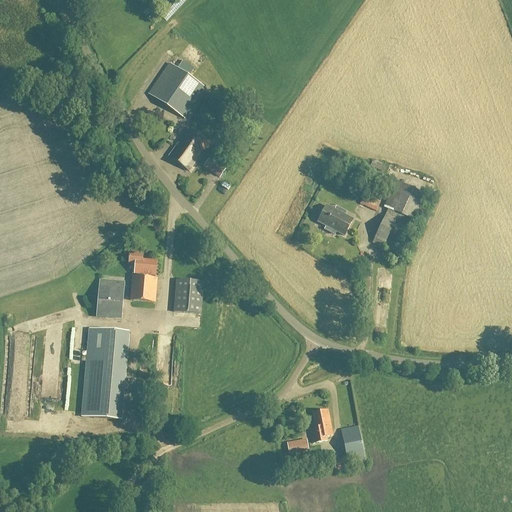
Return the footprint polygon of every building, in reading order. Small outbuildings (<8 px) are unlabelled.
[(184,120),(205,89),(169,65),(148,95),(184,120)] [(198,156),(208,144),(189,130),(178,144),(177,144),(168,157),(188,172),(199,157),(198,156)] [(225,170),(215,163),(209,171),(219,178),(225,170)] [(395,183),(383,210),(393,214),(413,223),(425,197),(395,183)] [(362,207),(379,213),(383,202),(366,196),(362,207)] [(329,234),(341,211),(336,209),(334,212),(326,207),(317,223),(326,228),(324,231),(329,234)] [(341,211),(329,234),(334,236),(335,233),(344,237),(352,221),(344,217),(345,214),(341,211)] [(383,249),(396,219),(386,214),(372,244),(383,249)] [(154,304),(156,280),(154,280),(156,262),(142,261),(142,255),(129,254),(128,265),(134,266),(133,275),(130,302),(154,304)] [(121,320),(124,283),(99,281),(96,318),(121,320)] [(203,283),(176,281),(173,313),(200,315),(203,283)] [(129,334),(88,330),(86,354),(88,354),(82,419),(121,422),(129,334)] [(332,437),(327,411),(312,414),(314,422),(312,422),(313,429),(309,430),(312,445),(326,442),(326,438),(332,437)] [(357,428),(339,432),(346,463),(363,460),(357,428)] [(288,446),(289,456),(299,454),(298,448),(293,449),(293,445),(288,446)]
